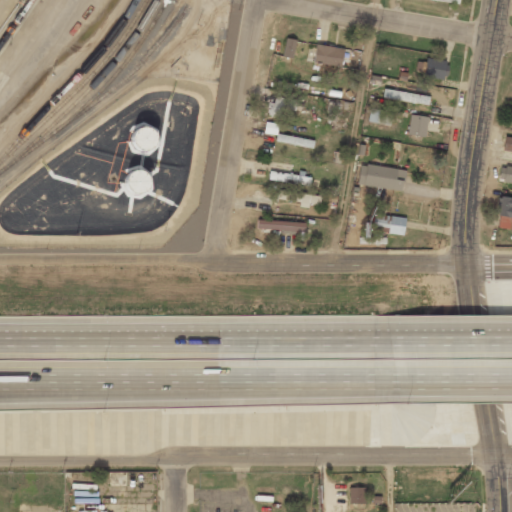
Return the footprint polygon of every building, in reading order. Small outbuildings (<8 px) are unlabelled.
[(291,59),(296,40),(286,38),(281,56),(291,59)] [(313,63),(341,66),(343,47),(315,45),(313,63)] [(447,61),(426,58),(423,77),(444,80),(447,61)] [(429,95),(382,90),(382,99),(428,103),(429,95)] [(300,111),(301,100),(271,98),(270,115),(288,117),(288,110),(300,111)] [(367,122),(390,125),(392,111),(369,108),(367,122)] [(427,117),(410,114),(406,134),(424,137),(427,117)] [(162,140),(145,123),(128,139),(144,157),(162,140)] [(312,148),(313,140),(276,134),(275,142),(312,148)] [(502,152),(511,153),(511,138),(504,137),(502,152)] [(360,163),(356,184),(401,191),(404,170),(360,163)] [(511,167),(499,167),(498,183),(511,183),(511,167)] [(128,194),(148,191),(145,171),(126,173),(128,194)] [(267,179),(309,187),(310,178),(269,171),(267,179)] [(299,202),(298,207),(307,208),(308,203),(318,205),(319,195),(277,191),(276,199),(299,202)] [(511,217),(511,198),(499,197),(495,227),(508,229),(510,217),(511,217)] [(405,218),(381,215),(382,210),(370,208),(367,229),(375,230),(374,243),(384,244),(385,234),(402,237),(405,218)] [(305,221),(257,220),(256,230),(304,231),(305,221)] [(364,487),(348,488),(349,504),(365,503),(364,487)]
